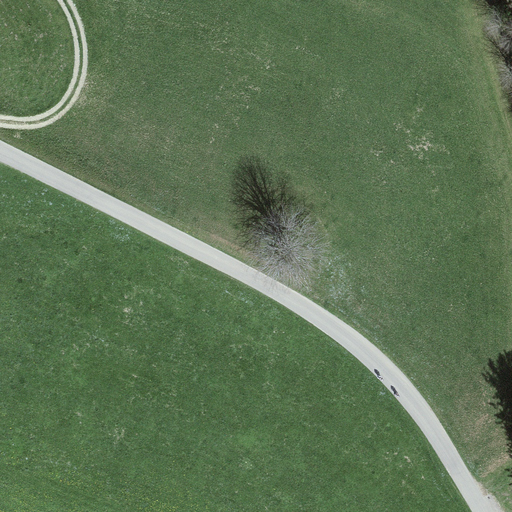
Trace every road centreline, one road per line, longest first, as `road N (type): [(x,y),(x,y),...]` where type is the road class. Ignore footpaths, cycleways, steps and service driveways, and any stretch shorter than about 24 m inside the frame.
road 1 (unclassified): [(0,148),(228,262),(351,335),(416,398),(488,511)]
road 2 (track): [(0,120),(49,119),(69,96),(76,44),(61,0)]
